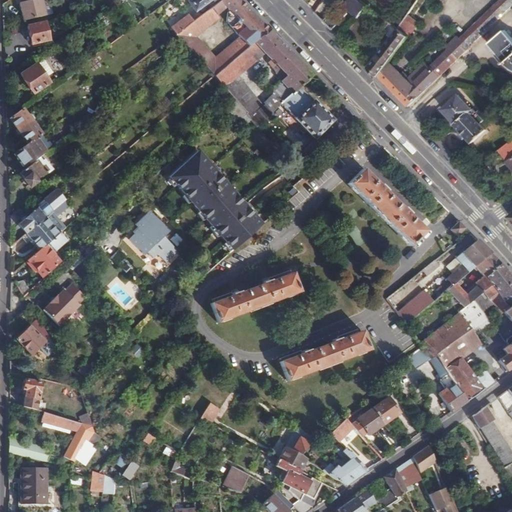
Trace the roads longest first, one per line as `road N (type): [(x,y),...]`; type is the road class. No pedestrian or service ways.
road 1 (secondary): [(483,221),(269,0)]
road 2 (unclassified): [(322,511),(511,377)]
road 3 (unknown): [(0,310),(140,201)]
